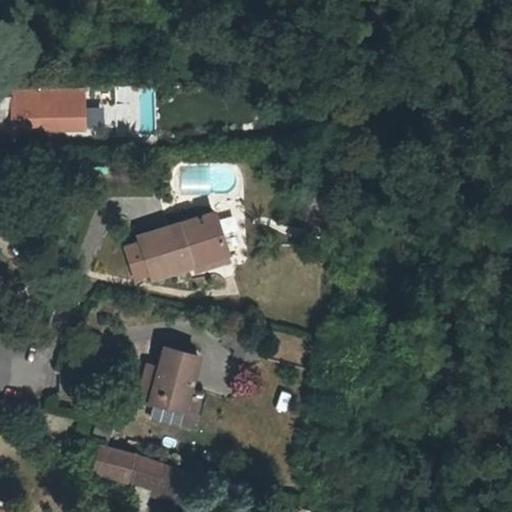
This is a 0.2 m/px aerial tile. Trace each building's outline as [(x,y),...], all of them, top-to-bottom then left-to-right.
[(154,133),(154,85),(118,85),(118,108),(88,108),(88,119),(124,119),(124,132),(154,133)] [(86,129),(86,87),(0,88),(0,129),(3,129),(3,130),(86,129)] [(125,249),(132,275),(147,270),(150,281),(226,261),(216,220),(139,240),(141,245),(125,249)] [(140,409),(155,412),(152,427),(180,433),(183,417),(188,418),(200,363),(168,356),(162,382),(147,379),(140,409)] [(90,458),(82,484),(82,485),(113,492),(113,490),(176,511),(185,486),(127,467),(90,458)]
